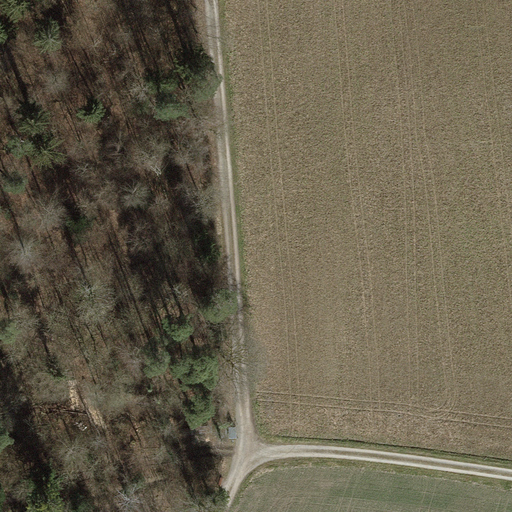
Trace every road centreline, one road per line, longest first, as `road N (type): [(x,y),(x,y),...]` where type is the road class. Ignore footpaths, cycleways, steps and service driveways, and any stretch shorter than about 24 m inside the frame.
road 1 (track): [(511,476),(369,455),(239,448),(0,498)]
road 2 (track): [(209,0),(239,448),(217,511)]
